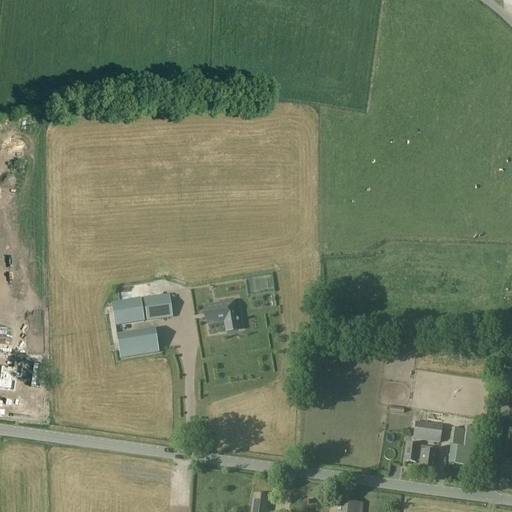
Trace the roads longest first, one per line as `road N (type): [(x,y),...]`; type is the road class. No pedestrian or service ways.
road 1 (tertiary): [(0,429),(485,497)]
road 2 (unclassified): [(485,497),(511,363)]
